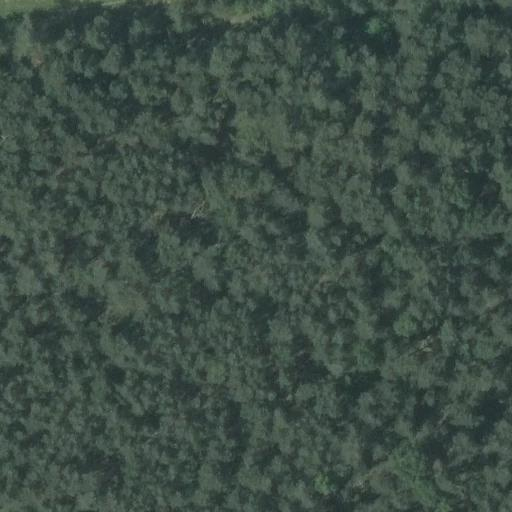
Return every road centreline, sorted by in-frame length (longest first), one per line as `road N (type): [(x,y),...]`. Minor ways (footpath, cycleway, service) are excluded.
road 1 (track): [(0,60),(227,31),(511,14)]
road 2 (track): [(199,0),(0,25)]
